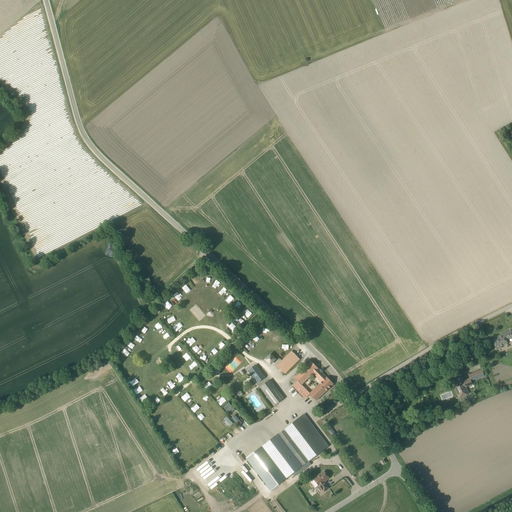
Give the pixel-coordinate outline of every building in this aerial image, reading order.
[(181,288),(185,292),(189,289),(185,284),(181,288)] [(497,350),(501,348),(501,347),(508,343),(507,340),(511,338),(511,333),(511,330),(499,336),(500,337),(492,340),(497,350)] [(213,346),(209,350),(213,355),(218,352),(213,346)] [(285,374),(300,359),(292,351),(277,366),(285,374)] [(264,359),(270,366),(276,360),(270,353),(264,359)] [(473,363),(483,360),(481,353),(471,356),(473,363)] [(297,381),(293,386),(305,398),(310,394),(316,401),(333,384),(327,377),(311,362),(294,378),(297,381)] [(265,377),(256,364),(247,371),(257,384),(265,377)] [(471,381),(478,378),(484,376),(482,370),(468,375),(469,378),(463,381),(461,376),(451,380),(458,398),(468,394),(466,387),(472,385),(471,381)] [(283,399),(269,380),(259,387),(274,406),(283,399)] [(228,403),(223,408),(229,415),(235,411),(228,403)] [(309,461),(329,446),(304,414),(284,429),(309,461)] [(237,424),(240,422),(233,415),(231,417),(237,424)] [(227,417),(224,419),(230,426),(233,423),(227,417)] [(286,479),(309,461),(284,429),(262,447),(286,479)] [(207,461),(187,477),(213,511),(240,511),(244,509),(207,461)] [(329,478),(324,472),(320,475),(319,474),(313,479),(314,479),(310,482),(315,488),(318,485),(319,486),(324,492),(329,488),(324,482),(329,478)]
